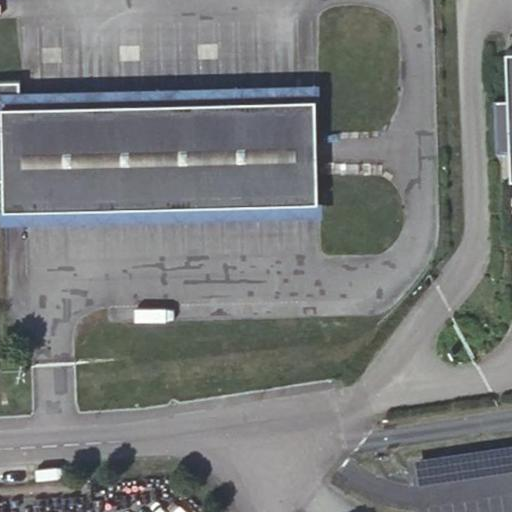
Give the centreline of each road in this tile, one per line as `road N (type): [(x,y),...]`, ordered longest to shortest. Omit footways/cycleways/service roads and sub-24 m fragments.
road 1 (unclassified): [(0,448),(181,435),(214,443),(228,458)]
road 2 (unclassified): [(373,391),(228,458)]
